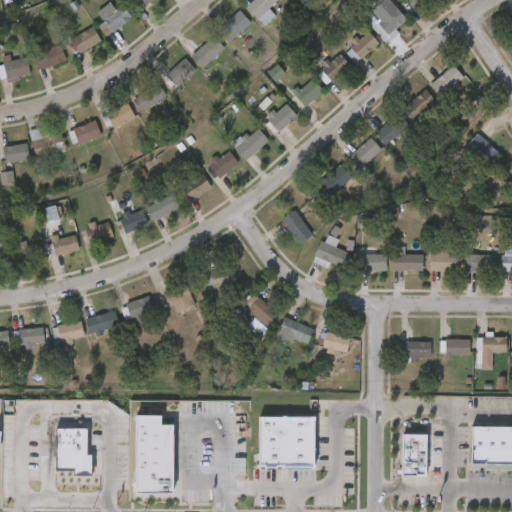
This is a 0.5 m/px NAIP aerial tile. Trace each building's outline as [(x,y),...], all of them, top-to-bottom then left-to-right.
[(134,0),(142,9),(153,0),(134,0)] [(276,0),(263,13),(268,17),(262,22),(246,6),(252,0),(276,0)] [(406,0),(414,12),(435,0),(434,0),(406,0)] [(131,16),(106,35),(98,25),(104,20),(97,11),(109,1),(115,8),(121,3),(131,16)] [(395,6),(406,18),(395,28),(399,32),(387,43),(364,16),(376,5),(385,15),(395,6)] [(227,41),(217,29),(240,10),(250,22),(227,41)] [(100,42),(78,52),(71,36),(93,26),(100,42)] [(360,58),(349,45),(367,29),(378,43),(360,58)] [(202,68),(191,56),(213,35),(225,47),(202,68)] [(38,70),(30,52),(56,41),(64,59),(38,70)] [(350,66),(331,81),(320,66),(339,52),(350,66)] [(1,63),(25,56),(31,74),(7,81),(1,63)] [(178,84),(168,71),(186,58),(196,71),(178,84)] [(429,86),(451,64),(463,76),(442,98),(429,86)] [(267,73),(275,83),(286,75),(278,65),(267,73)] [(322,89),(305,106),(293,94),(311,77),(322,89)] [(132,98),(157,81),(167,94),(141,112),(132,98)] [(433,100),(420,115),(409,105),(422,90),(433,100)] [(135,116),(114,128),(105,114),(127,102),(135,116)] [(274,135),(263,122),(285,102),(296,115),(274,135)] [(375,133),(396,112),(408,124),(386,145),(375,133)] [(101,135),(79,145),(72,130),(94,120),(101,135)] [(60,131),(65,148),(37,157),(29,131),(40,127),(43,136),(60,131)] [(235,150),(256,127),(268,138),(247,161),(235,150)] [(491,146),(481,155),(468,141),(479,132),(491,146)] [(347,158),(370,137),(381,149),(359,170),(347,158)] [(3,145),(27,145),(28,160),(4,161),(3,145)] [(220,178),(208,164),(226,149),(238,163),(220,178)] [(511,178),(503,176),(509,159),(511,159),(511,178)] [(319,184),(331,196),(352,178),(340,165),(319,184)] [(0,175),(1,185),(14,183),(13,171),(0,172),(0,175)] [(190,200),(181,185),(202,172),(211,188),(190,200)] [(153,220),(146,204),(173,192),(180,207),(153,220)] [(147,224),(127,232),(119,214),(140,205),(147,224)] [(300,243),(280,220),(293,209),(312,233),(300,243)] [(89,223),(111,223),(111,240),(89,240),(89,223)] [(54,255),(50,238),(75,232),(79,249),(54,255)] [(307,272),(320,239),(348,250),(342,267),(326,260),(319,277),(307,272)] [(21,260),(22,243),(41,244),(40,262),(21,260)] [(429,252),(458,252),(458,270),(429,270),(429,252)] [(386,270),(358,270),(358,253),(386,253),(386,270)] [(422,270),(392,270),(392,253),(422,253),(422,270)] [(493,270),(465,270),(465,253),(493,253),(493,270)] [(511,270),(501,270),(501,253),(511,253),(511,270)] [(234,284),(209,285),(209,270),(234,269),(234,284)] [(163,291),(184,281),(195,304),(174,314),(163,291)] [(246,303),(250,308),(248,310),(266,327),(278,315),(255,293),(246,303)] [(126,317),(125,300),(151,298),(152,316),(126,317)] [(91,334),(86,318),(115,310),(119,326),(91,334)] [(307,344),(278,333),(284,316),(313,328),(307,344)] [(56,328),(78,318),(85,334),(63,344),(56,328)] [(247,327),(258,337),(266,328),(254,318),(247,327)] [(19,344),(19,328),(43,328),(43,344),(19,344)] [(0,331),(0,347),(9,347),(9,332),(0,331)] [(347,353),(323,351),(324,333),(349,335),(347,353)] [(506,336),(506,352),(493,352),(493,368),(477,368),(477,336),(506,336)] [(440,338),(469,338),(469,357),(440,357),(440,338)] [(430,359),(405,359),(405,340),(430,340),(430,359)] [(257,415),(314,415),(314,466),(257,467),(257,415)] [(136,416),(159,416),(159,427),(174,427),(174,497),(136,497),(136,416)] [(511,464),(470,464),(470,425),(511,425),(511,464)] [(55,426),(86,426),(86,453),(90,453),(90,473),(73,473),(73,469),(55,469),(55,426)] [(402,431),(426,431),(426,477),(402,477),(402,431)]
